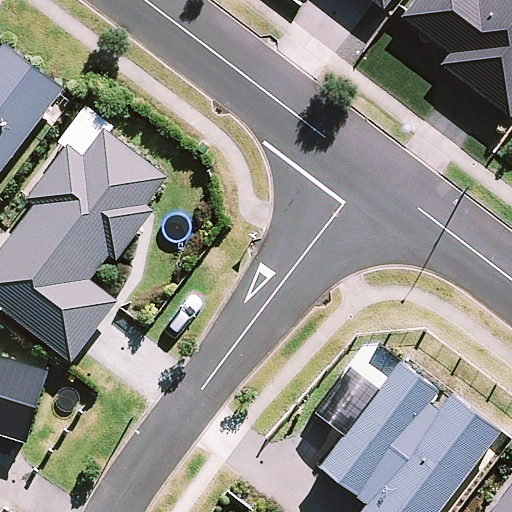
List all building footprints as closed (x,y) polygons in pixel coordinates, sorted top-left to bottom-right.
[(511,0),(414,0),(407,10),(459,50),(451,61),(511,107),(511,0)] [(0,162),(63,82),(9,40),(0,50),(0,162)] [(110,244),(118,250),(154,202),(147,197),(170,167),(109,121),(85,153),(67,139),(29,190),(37,196),(0,245),(0,295),(74,351),(118,293),(90,272),(110,244)] [(51,366),(0,349),(0,423),(30,433),(51,366)] [(433,511),(498,420),(402,353),(327,460),(372,492),(358,511),(433,511)] [(511,511),(511,479),(486,511),(511,511)]
